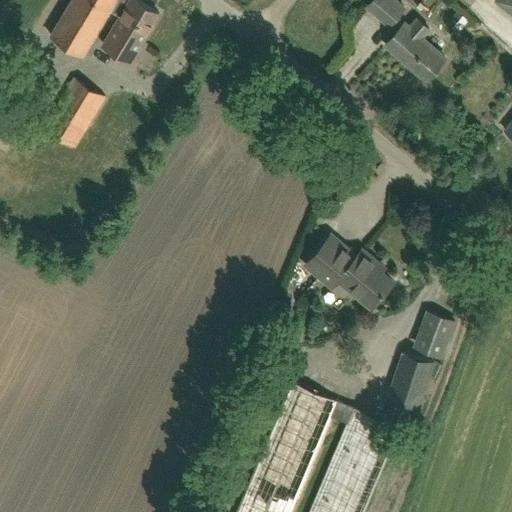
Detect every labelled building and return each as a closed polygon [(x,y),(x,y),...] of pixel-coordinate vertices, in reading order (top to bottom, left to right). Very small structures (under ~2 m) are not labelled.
[(110,11),(116,0),(72,0),(51,36),(83,55),(110,11)] [(119,16),(114,25),(101,46),(130,63),(160,13),(137,0),(116,0),(110,11),(119,16)] [(389,28),(407,8),(398,0),(371,0),(365,7),(389,28)] [(511,0),(495,0),(495,1),(511,14),(511,0)] [(456,9),(446,20),(456,29),(466,19),(456,9)] [(426,80),(446,58),(422,37),(429,29),(417,19),(410,27),(405,23),(386,45),(426,80)] [(76,146),(105,96),(74,78),(45,126),(76,146)] [(0,114),(15,89),(0,80),(0,114)] [(341,273),(355,258),(348,252),(350,251),(330,234),(327,238),(323,238),(317,245),(319,248),(306,264),(325,280),(333,271),(336,274),(338,271),(341,273)] [(333,271),(325,280),(332,286),(337,279),(371,307),(393,281),(373,264),(376,260),(362,249),(355,258),(341,273),(338,271),(336,274),(333,271)] [(419,347),(443,356),(456,321),(432,312),(419,347)] [(415,420),(434,362),(404,352),(385,409),(415,420)] [(363,511),(400,426),(292,381),(237,511),(291,511),(332,416),(347,423),(309,511),(363,511)]
